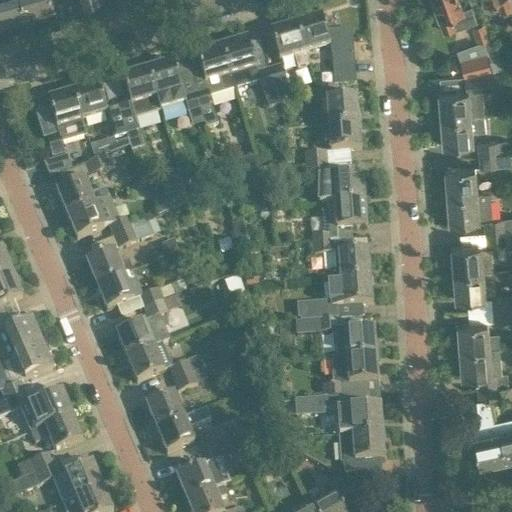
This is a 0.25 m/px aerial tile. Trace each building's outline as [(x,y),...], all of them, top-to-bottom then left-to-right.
[(20,0),(0,0),(0,21),(25,15),(20,0)] [(52,0),(20,0),(25,15),(54,6),(52,0)] [(456,0),(431,0),(443,33),(474,22),(470,9),(461,12),(456,0)] [(508,0),(482,0),(484,4),(496,0),(500,13),(511,9),(508,0)] [(322,19),(296,27),(305,56),(331,48),(333,62),(335,89),(338,88),(356,86),(352,31),(326,33),(322,19)] [(483,25),(472,29),(477,44),(483,42),(490,61),(500,58),(492,38),(488,39),(483,25)] [(296,27),(271,34),(279,63),(290,60),(293,72),(309,68),(305,56),(296,27)] [(248,41),(222,49),(235,91),(245,88),(241,75),(256,70),(248,41)] [(195,94),(201,114),(206,130),(218,126),(210,99),(235,91),(222,49),(196,57),(206,91),(195,94)] [(487,57),(466,61),(469,76),(490,71),(487,57)] [(173,64),(148,72),(161,114),(185,106),(189,118),(201,114),(195,94),(184,97),(173,64)] [(282,68),(270,72),(276,92),(288,88),(282,68)] [(132,113),(120,116),(127,136),(132,153),(144,150),(135,121),(161,114),(148,72),(122,80),(132,113)] [(270,72),(258,75),(264,95),(265,95),(269,109),(280,106),(276,92),(270,72)] [(473,91),(438,93),(440,120),(484,117),(482,91),(505,89),(504,76),(472,79),(473,91)] [(98,87),(73,94),(82,122),(107,115),(98,87)] [(335,89),(317,90),(318,102),(327,101),(329,128),(359,126),(357,99),(338,100),(338,88),(335,89)] [(73,94),(47,102),(56,130),(82,122),(73,94)] [(120,116),(108,120),(114,140),(127,136),(120,116)] [(484,117),(440,120),(442,147),(472,145),(472,133),(486,132),(484,117)] [(359,126),(329,128),(331,155),(361,152),(359,126)] [(58,135),(46,139),(52,159),(64,155),(58,135)] [(507,141),(477,144),(478,157),(511,154),(510,153),(508,153),(507,141)] [(326,154),(305,156),(306,168),(327,167),(326,154)] [(253,155),(215,167),(222,189),(259,177),(253,155)] [(113,169),(108,157),(85,167),(89,178),(96,175),(113,169)] [(306,169),(290,170),(290,179),(307,178),(307,182),(318,181),(318,206),(322,205),(365,202),(363,176),(328,178),(327,167),(306,168),(306,169)] [(474,168),(444,170),(446,198),(476,195),(474,168)] [(83,181),(56,192),(66,217),(107,200),(98,177),(84,182),(83,181)] [(218,193),(204,198),(213,221),(205,224),(211,238),(233,229),(218,193)] [(489,194),(476,195),(446,198),(448,224),(483,221),(484,232),(505,231),(511,230),(511,218),(491,220),(489,194)] [(107,200),(66,217),(77,242),(109,228),(114,239),(133,231),(128,220),(121,223),(111,200),(108,201),(107,200)] [(365,202),(322,205),(323,217),(336,216),(337,231),(367,229),(365,202)] [(236,245),(247,243),(242,222),(232,224),(233,229),(236,245)] [(149,224),(133,231),(114,239),(119,251),(153,236),(149,224)] [(311,236),(304,237),(304,245),(312,245),(333,243),(332,231),(311,233),(311,236)] [(505,231),(484,232),(485,246),(506,244),(505,231)] [(333,243),(312,245),(313,258),(324,257),(326,275),(329,275),(330,282),(371,279),(369,253),(354,254),(353,242),(333,244),(333,243)] [(480,245),(450,247),(452,274),(493,271),(491,248),(481,249),(480,245)] [(0,278),(11,274),(1,251),(0,250),(0,278)] [(113,252),(86,264),(97,289),(132,274),(127,264),(120,267),(113,252)] [(493,271),(452,274),(454,301),(485,298),(484,294),(494,294),(493,271)] [(11,274),(0,278),(0,308),(22,300),(11,274)] [(132,274),(97,289),(107,313),(139,300),(143,310),(162,302),(158,291),(142,298),(132,274)] [(343,308),(308,311),(309,323),(359,319),(358,308),(373,307),(371,279),(330,282),(330,283),(341,282),(343,308)] [(511,296),(489,298),(490,311),(510,309),(511,308),(511,296)] [(510,309),(490,311),(491,323),(511,322),(510,309)] [(359,319),(309,323),(310,334),(319,333),(319,335),(345,333),(347,359),(377,357),(375,330),(360,332),(359,319)] [(0,347),(2,351),(0,352),(0,364),(41,347),(31,322),(0,335),(0,347)] [(486,322),(456,325),(458,351),(499,348),(498,333),(487,334),(486,322)] [(143,324),(116,335),(126,360),(154,349),(143,324)] [(41,347),(0,364),(0,370),(2,376),(10,372),(16,386),(0,393),(5,404),(24,396),(20,385),(52,372),(41,347)] [(499,348),(458,351),(460,378),(476,377),(477,389),(498,388),(498,385),(508,384),(507,374),(501,375),(499,348)] [(154,349),(126,360),(137,385),(164,373),(154,349)] [(324,397),(313,397),(313,400),(368,396),(367,385),(379,384),(377,357),(347,359),(333,361),(335,386),(323,387),(324,397)] [(280,362),(263,366),(270,398),(288,394),(280,362)] [(204,370),(174,382),(179,394),(208,382),(204,370)] [(498,388),(477,389),(478,401),(492,400),(499,400),(498,388)] [(61,394),(34,405),(44,430),(71,418),(61,394)] [(24,396),(5,404),(10,416),(29,408),(24,396)] [(174,396),(146,407),(156,432),(184,420),(174,396)] [(368,396),(313,400),(314,411),(325,411),(325,412),(338,411),(340,438),(383,434),(381,408),(369,409),(368,396)] [(482,426),(470,428),(479,467),(505,461),(496,423),(492,400),(478,401),(482,426)] [(44,430),(30,436),(34,447),(49,441),(55,455),(82,443),(71,418),(44,430)] [(511,418),(496,423),(505,461),(511,459),(511,418)] [(184,420),(156,432),(167,456),(194,445),(184,420)] [(227,431),(199,442),(204,454),(223,445),(232,442),(227,431)] [(339,447),(330,447),(331,465),(345,464),(346,476),(366,475),(365,462),(385,461),(383,434),(340,438),(338,438),(339,447)] [(284,461),(298,456),(297,440),(279,441),(284,461)] [(231,484),(221,460),(228,457),(223,445),(204,454),(208,465),(176,479),(186,503),(213,492),(231,484)] [(50,456),(17,470),(21,481),(54,468),(50,456)] [(22,481),(18,483),(23,495),(52,483),(62,507),(101,490),(91,465),(63,477),(64,477),(59,479),(54,468),(21,481),(22,481)] [(335,498),(312,511),(351,511),(355,510),(341,484),(330,490),(335,498)] [(63,511),(110,511),(101,490),(62,507),(63,511)] [(222,511),(213,492),(186,503),(189,511),(243,511),(242,509),(233,511),(222,511)]
